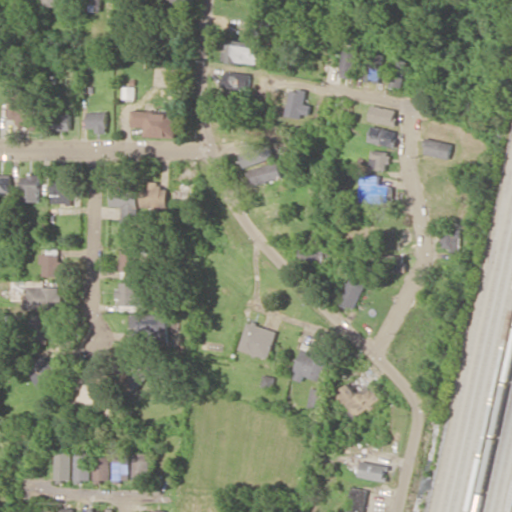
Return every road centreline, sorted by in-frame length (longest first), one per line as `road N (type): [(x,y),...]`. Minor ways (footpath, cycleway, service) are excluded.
road 1 (residential): [(395,511),(416,407),(376,354),(240,217),(206,146),(200,78),(207,0)]
road 2 (residential): [(408,108),(421,261),(376,354)]
road 3 (residential): [(206,146),(231,146),(268,77),(408,108)]
road 4 (residential): [(206,146),(0,144)]
road 5 (residential): [(96,337),(95,144)]
